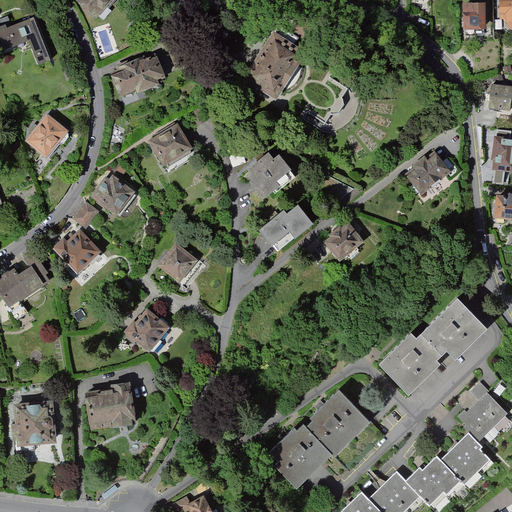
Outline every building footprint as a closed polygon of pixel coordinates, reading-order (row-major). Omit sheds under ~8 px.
[(79,0),(99,17),(113,0),(79,0)] [(511,0),(506,0),(502,0),(502,19),(509,18),(509,27),(511,29),(511,0)] [(485,3),(465,4),(466,28),(486,27),(485,3)] [(7,24),(0,26),(0,39),(5,51),(30,41),(40,65),(53,60),(35,17),(8,28),(7,24)] [(308,57),(275,36),(245,82),(278,103),(308,57)] [(122,74),(116,76),(123,94),(140,87),(142,91),(161,84),(159,78),(168,74),(160,57),(147,63),(145,58),(119,69),(122,74)] [(511,95),(511,89),(494,87),(491,109),(510,111),(511,95)] [(201,110),(192,115),(200,127),(209,122),(201,110)] [(68,133),(49,117),(29,141),(48,156),(68,133)] [(180,126),(152,142),(167,166),(196,149),(180,126)] [(511,136),(497,135),(494,157),(496,157),(495,168),(511,169),(511,136)] [(294,174),(277,152),(272,156),(267,149),(245,167),(249,172),(247,174),(250,177),(247,179),(261,196),(271,188),(273,191),(294,174)] [(418,169),(409,176),(423,194),(452,171),(438,153),(428,160),(426,157),(415,165),(418,169)] [(354,189),(329,177),(322,183),(339,201),(354,189)] [(135,193),(116,179),(112,184),(109,181),(97,197),(119,214),(135,193)] [(511,195),(499,194),(496,215),(511,216),(511,191),(511,195)] [(312,221),(297,203),(286,212),(283,208),(257,229),(274,251),(312,221)] [(99,212),(87,204),(76,219),(88,227),(99,212)] [(332,236),(326,241),(339,258),(361,240),(348,223),(341,229),(339,227),(330,234),(332,236)] [(102,253),(82,233),(69,245),(66,242),(58,250),(80,273),(102,253)] [(179,246),(163,266),(183,282),(199,262),(179,246)] [(52,281),(35,256),(28,261),(34,270),(20,280),(15,273),(0,283),(0,292),(11,308),(52,281)] [(421,333),(443,355),(448,350),(457,359),(489,328),(459,297),(421,333)] [(172,330),(150,312),(139,326),(136,324),(128,334),(153,353),(172,330)] [(437,360),(443,355),(421,333),(417,338),(412,332),(379,364),(409,395),(441,364),(437,360)] [(115,391),(88,395),(92,422),(116,418),(117,424),(135,421),(129,383),(114,386),(115,391)] [(474,407),(495,429),(509,415),(489,394),(490,392),(482,383),(472,392),(480,401),(474,407)] [(314,421),(306,428),(332,454),(334,457),(371,422),(340,390),(311,418),(314,421)] [(17,408),(20,449),(58,445),(54,405),(17,408)] [(465,428),(470,433),(479,443),(495,429),(474,407),(468,412),(466,411),(459,417),(467,426),(465,428)] [(296,489),(332,454),(306,428),(304,425),(297,431),(295,428),(269,453),(278,463),(274,466),(296,489)] [(470,433),(455,447),(479,473),(492,461),(482,450),(484,448),(479,443),(470,433)] [(441,461),(462,482),(465,486),(479,473),(455,447),(441,461)] [(438,457),(423,471),(445,494),(447,496),(462,482),(441,461),(438,457)] [(406,482),(422,498),(430,507),(445,494),(423,471),(420,468),(406,482)] [(397,473),(383,486),(407,511),(422,498),(406,482),(397,473)] [(406,511),(407,511),(383,486),(368,500),(379,511),(406,511)] [(379,511),(368,500),(362,493),(347,507),(351,511),(379,511)] [(207,511),(199,494),(175,505),(178,511),(207,511)]
